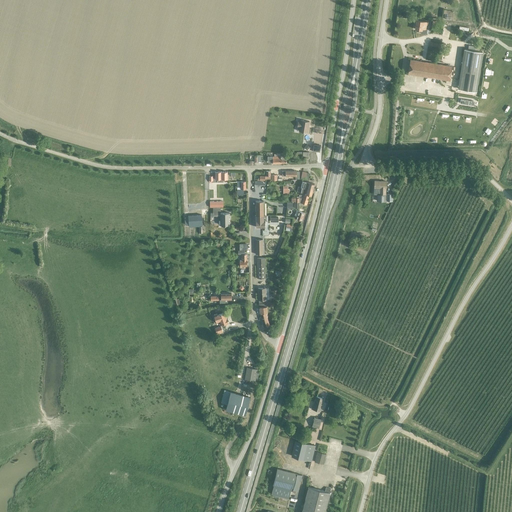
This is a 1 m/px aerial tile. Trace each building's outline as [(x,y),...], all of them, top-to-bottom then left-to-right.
[(416,21),(415,24),(416,24),(415,30),(421,31),(420,34),(425,35),(426,29),(425,29),(426,22),(417,21),(416,21)] [(442,32),(443,23),(438,22),(437,25),(432,24),(431,30),(442,32)] [(459,89),(476,91),(482,52),(465,49),(459,89)] [(449,80),(452,67),(410,60),(408,74),(449,80)] [(300,122),(298,121),(297,127),(299,127),(299,131),(307,132),(309,121),(300,120),(300,122)] [(281,156),(268,157),(268,162),(271,162),(273,162),(273,164),(281,163),(281,153),(280,153),(281,156)] [(266,179),(271,179),(271,171),(266,171),(266,176),(265,176),(260,176),(260,178),(258,178),(258,180),(265,180),(265,179),(266,179)] [(223,182),(223,179),(226,179),(226,180),(227,180),(227,172),(215,172),(215,176),(213,176),(209,176),(209,180),(209,182),(216,182),(223,182)] [(302,192),(311,195),(314,184),(308,182),(303,181),(301,187),(302,187),(301,192),(302,192)] [(374,181),(374,188),(380,188),(379,195),(377,195),(377,201),(384,202),(385,195),(386,188),(386,182),(374,181)] [(239,182),(237,182),(237,185),(238,185),(238,190),(238,194),(241,194),(243,194),(243,189),(246,189),(246,182),(239,182)] [(299,198),(295,198),(291,198),(291,201),(295,201),(295,208),(299,208),(299,204),(299,203),(299,202),(299,198),(303,197),(308,199),(309,195),(311,195),(302,192),(302,194),(299,195),(299,198)] [(265,220),(267,220),(266,215),(263,215),(263,201),(256,201),(256,227),(265,227),(265,220)] [(229,213),(221,213),(220,208),(213,208),(213,213),(210,213),(210,216),(220,216),(220,225),(230,225),(229,213)] [(296,216),(295,219),(296,220),(296,219),(302,220),(303,217),(304,213),(299,211),(296,210),(295,215),(296,216)] [(189,224),(189,227),(194,226),(194,224),(202,223),(202,215),(188,216),(188,217),(185,218),(185,224),(189,224)] [(257,278),(265,278),(265,258),(257,258),(257,278)] [(259,300),(259,303),(266,302),(266,299),(265,288),(265,287),(263,287),(263,288),(258,288),(259,300)] [(211,300),(220,300),(220,303),(228,303),(228,299),(231,299),(231,293),(221,293),(221,297),(218,297),(218,296),(210,296),(211,300)] [(266,302),(259,303),(260,313),(262,321),(264,327),(270,325),(268,319),(266,312),(267,312),(266,302)] [(225,313),(218,315),(217,314),(214,315),(217,323),(219,322),(220,325),(228,322),(225,313)] [(223,332),(223,331),(221,326),(215,329),(216,333),(217,334),(223,332)] [(255,381),(257,369),(247,367),(245,379),(255,381)] [(221,402),(227,404),(230,391),(225,390),(221,402)] [(230,391),(227,404),(226,409),(231,411),(232,411),(245,414),(250,397),(235,393),(230,391)] [(320,411),(324,399),(316,397),(313,409),(320,411)] [(318,428),(321,420),(314,418),(312,426),(318,428)] [(291,456),(311,461),(315,446),(306,443),(295,441),(291,456)] [(323,464),(326,454),(317,452),(314,462),(323,464)] [(298,491),(302,475),(277,469),(273,485),(274,485),(272,495),(289,499),(291,489),(298,491)] [(329,492),(330,488),(326,487),(325,491),(308,487),(301,511),(324,511),(330,492),(329,492)]
